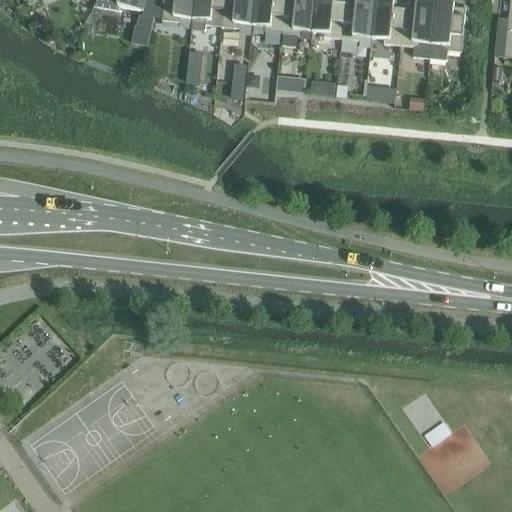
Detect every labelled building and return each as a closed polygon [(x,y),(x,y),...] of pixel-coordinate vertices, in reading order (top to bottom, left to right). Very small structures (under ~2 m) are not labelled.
[(98,0),(94,9),(118,14),(119,9),(143,13),(145,0),(98,0)] [(192,21),(194,0),(163,0),(161,23),(179,25),(180,20),(192,21)] [(194,0),(192,21),(191,31),(205,33),(205,27),(222,29),(224,0),(194,0)] [(224,0),(222,29),(239,31),(239,26),(252,28),(254,0),(224,0)] [(254,0),(252,28),(265,29),(264,34),(281,36),(285,0),(254,0)] [(285,0),(281,36),(299,37),(299,33),(312,34),(315,0),(285,0)] [(315,0),(312,34),(324,35),(324,40),(341,42),(345,0),(315,0)] [(345,0),(341,42),(358,44),(359,39),(371,40),(375,0),(345,0)] [(387,0),(375,0),(371,40),(384,42),(383,46),(401,48),(405,4),(388,2),(387,0)] [(405,4),(401,48),(414,50),(413,59),(429,61),(436,4),(423,3),(423,6),(405,4)] [(436,4),(429,61),(446,63),(447,53),(461,55),(466,10),(464,10),(447,8),(448,6),(436,4)] [(337,99),(349,100),(350,92),(338,90),(337,99)] [(410,100),(408,112),(423,114),(425,101),(410,100)] [(439,414),(416,428),(428,448),(450,434),(439,414)]
